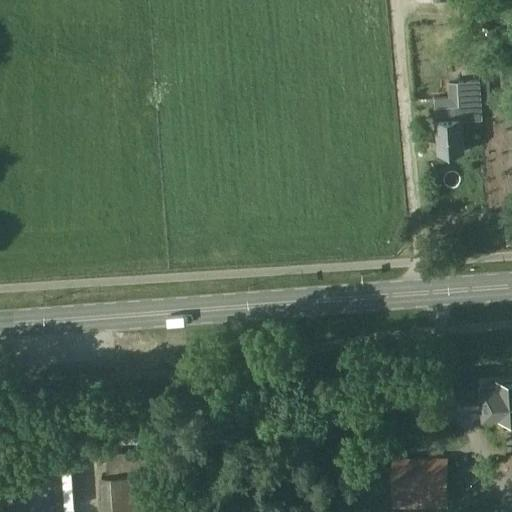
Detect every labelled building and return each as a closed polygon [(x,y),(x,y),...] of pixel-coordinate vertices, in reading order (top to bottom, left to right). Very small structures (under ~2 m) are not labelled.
[(480,0),(483,25),(501,24),(499,0),(480,0)] [(437,151),(447,150),(463,150),(462,118),(480,117),(478,80),(458,81),(459,106),(435,107),(437,151)] [(500,386),(482,387),(483,420),(501,419),(501,422),(511,421),(511,380),(500,381),(500,386)] [(105,452),(105,473),(99,474),(101,511),(152,511),(152,471),(149,471),(149,449),(105,452)] [(427,493),(427,504),(445,505),(445,460),(418,460),(394,460),(394,493),(427,493)] [(267,511),(278,511),(277,489),(267,489),(267,511)]
